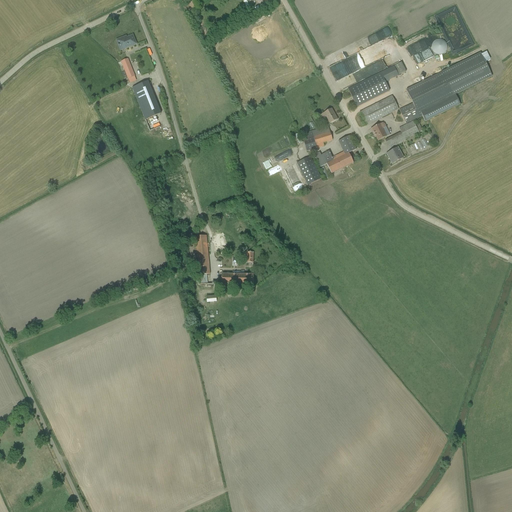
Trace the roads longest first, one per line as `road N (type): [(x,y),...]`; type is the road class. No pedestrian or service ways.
road 1 (unclassified): [(511,261),(397,201),(284,0)]
road 2 (unclassified): [(0,331),(84,511)]
road 3 (unclassified): [(0,81),(41,47),(134,5)]
road 4 (unclassified): [(181,142),(134,5)]
